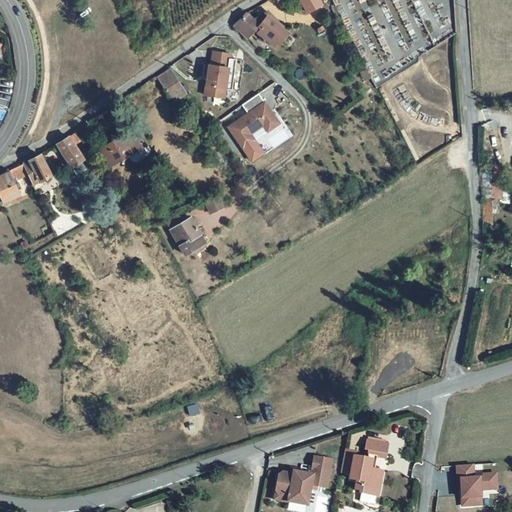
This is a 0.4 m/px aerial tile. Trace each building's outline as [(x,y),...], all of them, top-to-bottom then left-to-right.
[(246,11),(233,25),(246,37),(259,24),(246,11)] [(209,49),(204,95),(224,97),(230,52),(209,49)] [(169,89),(156,97),(172,122),(186,113),(169,89)] [(247,112),(226,125),(240,150),(257,140),(253,133),(263,127),(266,131),(280,124),(261,92),(242,103),(247,112)] [(133,161),(124,146),(97,163),(106,178),(133,161)] [(74,147),(57,158),(72,188),(83,182),(79,174),(81,173),(73,159),(79,156),(74,147)] [(510,201),(511,189),(493,186),(496,166),(486,164),(481,197),(510,201)] [(34,174),(0,191),(0,218),(0,219),(20,209),(16,199),(12,201),(10,197),(25,190),(30,203),(47,194),(37,172),(34,174)] [(218,196),(205,203),(210,215),(223,208),(218,196)] [(181,217),(168,224),(186,257),(198,250),(192,239),(201,234),(193,219),(184,224),(181,217)] [(490,224),(481,224),(482,242),(491,242),(490,224)] [(386,458),(390,443),(366,438),(362,453),(386,458)] [(344,451),(340,473),(349,474),(348,480),(355,481),(354,490),(361,492),(360,501),(379,504),(384,470),(371,468),(373,456),(344,451)] [(328,489),(333,459),(313,455),(310,473),(278,469),(273,501),(309,507),(312,486),(328,489)] [(499,490),(498,473),(475,474),(474,464),(457,465),(459,507),(483,506),(482,491),(499,490)]
